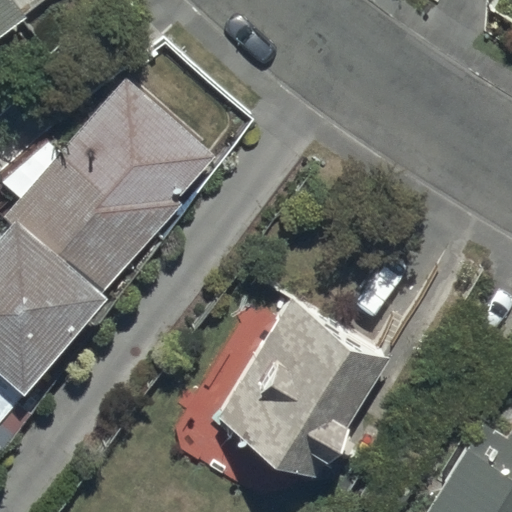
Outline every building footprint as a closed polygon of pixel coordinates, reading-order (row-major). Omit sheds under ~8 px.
[(0,0),(0,38),(25,20),(9,0),(0,0)] [(208,158),(117,81),(0,222),(0,224),(5,229),(0,235),(0,447),(27,416),(14,405),(98,306),(93,302),(174,206),(170,202),(208,158)] [(312,482),(331,452),(343,459),(346,455),(360,463),(381,429),(354,413),(384,363),(284,303),(212,421),(312,482)] [(355,502),(371,511),(394,511),(481,372),(441,348),(369,468),(374,471),(355,502)] [(462,453),(457,450),(419,511),(511,511),(511,422),(501,441),(478,427),(462,453)]
